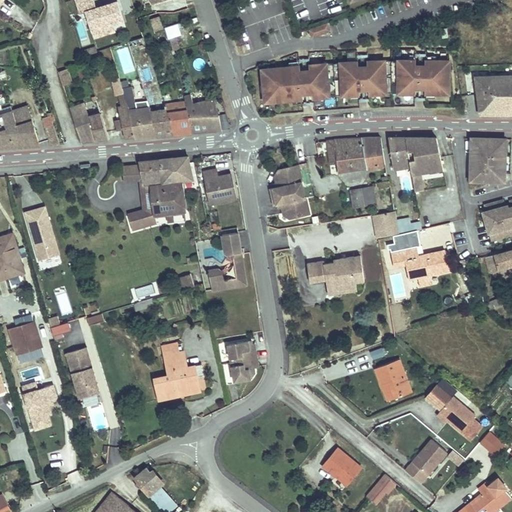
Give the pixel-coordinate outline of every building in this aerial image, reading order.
[(97,8),(93,0),(75,0),(80,14),(86,12),(92,31),(113,24),(124,21),(118,1),(110,4),(112,9),(108,11),(106,5),(97,8)] [(159,16),(152,19),(156,31),(164,29),(159,16)] [(177,23),(164,28),(168,40),(170,40),(177,38),(181,36),(177,23)] [(328,23),(322,25),(325,32),(330,31),(328,23)] [(113,24),(92,31),(94,38),(116,32),(113,24)] [(322,25),(310,29),(313,37),(325,32),(322,25)] [(177,38),(170,40),(173,50),(180,48),(177,38)] [(95,47),(85,50),(86,55),(97,52),(95,47)] [(262,70),(265,102),(303,99),(302,93),(305,93),(306,94),(309,94),(309,93),(312,93),(313,98),(336,96),(359,95),(359,89),(362,89),(362,90),(366,90),(366,89),(369,89),(369,94),(386,93),(415,93),(416,88),(419,88),(419,89),(422,89),(422,88),(425,88),(425,94),(449,94),(449,61),(426,61),(425,66),(422,66),(422,65),(419,65),(419,66),(416,66),(416,61),(385,61),(368,62),(368,67),(365,67),(365,66),(361,66),(361,67),(358,67),(358,62),(334,63),(310,65),(310,71),(307,71),(307,70),(303,70),(303,71),(300,72),(300,66),(262,70)] [(85,68),(78,70),(80,77),(87,75),(85,68)] [(59,72),(63,86),(72,83),(68,69),(59,72)] [(511,76),(476,78),(481,114),(511,114),(511,76)] [(120,78),(112,80),(116,96),(118,95),(124,93),(121,82),(120,78)] [(127,81),(121,82),(124,93),(128,106),(130,111),(135,137),(135,138),(157,136),(150,108),(147,101),(135,102),(132,86),(128,87),(127,81)] [(124,93),(118,95),(122,107),(128,106),(124,93)] [(191,95),(185,97),(188,110),(195,132),(222,130),(219,115),(218,115),(214,98),(194,104),(191,95)] [(186,102),(165,106),(174,135),(195,132),(188,110),(186,102)] [(85,103),(71,108),(82,142),(96,141),(85,103)] [(126,138),(135,137),(130,111),(128,106),(122,107),(119,107),(122,120),(124,128),(126,138)] [(165,106),(150,108),(157,136),(174,135),(165,106)] [(11,107),(0,110),(0,112),(1,116),(13,112),(11,107)] [(0,147),(40,145),(28,107),(13,112),(1,116),(0,112),(0,147)] [(51,144),(59,144),(52,121),(55,120),(53,112),(47,114),(48,117),(43,118),(51,144)] [(89,116),(96,141),(109,140),(100,113),(89,116)] [(386,165),(381,137),(349,139),(327,141),(331,164),(338,163),(338,172),(386,165)] [(406,137),(389,137),(394,170),(411,167),(406,137)] [(437,138),(406,137),(411,167),(412,174),(421,173),(443,169),(437,138)] [(506,139),(472,138),(471,181),(505,182),(506,139)] [(190,168),(189,163),(188,156),(160,159),(165,183),(183,180),(193,179),(190,168)] [(140,165),(144,185),(146,185),(165,183),(160,159),(140,162),(140,165)] [(140,165),(122,166),(124,181),(140,180),(142,193),(147,193),(146,185),(144,185),(140,165)] [(298,165),(280,169),(275,176),(276,183),(277,187),(274,187),(270,188),(274,206),(281,204),(282,207),(284,215),(291,219),(310,215),(306,198),(303,198),(301,190),(303,187),(298,165)] [(216,169),(204,172),(211,204),(236,198),(234,187),(230,188),(227,175),(218,177),(216,169)] [(424,190),(421,173),(412,174),(415,192),(424,190)] [(147,193),(142,193),(144,211),(153,209),(154,215),(155,215),(167,213),(173,213),(185,211),(183,197),(185,197),(183,180),(165,183),(146,185),(147,193)] [(374,188),(362,189),(365,205),(376,203),(374,188)] [(362,189),(351,191),(353,207),(365,205),(362,189)] [(483,212),(491,240),(511,234),(511,200),(511,201),(511,205),(511,206),(509,207),(509,205),(505,206),(503,200),(485,205),(487,211),(483,212)] [(36,247),(39,261),(59,255),(45,207),(26,212),(34,243),(36,242),(37,246),(36,247)] [(144,211),(128,216),(132,230),(156,223),(155,215),(154,215),(153,209),(144,211)] [(378,214),(382,237),(400,234),(397,221),(396,211),(378,214)] [(410,218),(397,221),(400,234),(422,229),(421,222),(411,224),(410,218)] [(423,253),(454,245),(449,224),(418,231),(423,253)] [(0,279),(24,272),(21,261),(16,263),(9,239),(14,238),(12,232),(0,235),(0,279)] [(238,232),(222,235),(225,253),(228,255),(241,253),(238,232)] [(14,238),(9,239),(16,263),(21,261),(14,238)] [(417,246),(391,251),(393,262),(405,260),(409,279),(410,278),(431,274),(450,270),(445,250),(418,256),(417,246)] [(511,249),(486,257),(490,271),(511,265),(511,249)] [(241,253),(233,254),(237,278),(245,276),(241,253)] [(59,255),(39,261),(42,270),(62,265),(59,255)] [(324,261),(308,263),(311,283),(327,280),(328,285),(338,283),(339,289),(357,286),(356,283),(365,281),(361,255),(340,258),(341,265),(335,266),(335,262),(334,262),(325,264),(324,261)] [(218,269),(209,270),(212,290),(246,285),(245,276),(226,279),(225,274),(218,269)] [(191,275),(181,278),(185,289),(194,286),(191,275)] [(338,283),(328,285),(329,295),(357,291),(357,286),(339,289),(338,283)] [(66,292),(57,294),(61,315),(71,312),(66,292)] [(470,296),(473,305),(482,302),(479,293),(470,296)] [(487,303),(490,310),(507,303),(504,296),(487,303)] [(151,299),(135,304),(137,310),(153,306),(151,299)] [(102,314),(87,318),(89,325),(105,321),(102,314)] [(10,329),(18,353),(42,346),(32,316),(19,320),(21,326),(10,329)] [(58,316),(49,319),(51,327),(60,324),(58,316)] [(65,323),(51,327),(54,336),(68,332),(65,323)] [(252,340),(228,344),(235,381),(251,379),(255,373),(254,368),(259,367),(256,349),(253,349),(253,345),(252,340)] [(177,342),(163,346),(164,353),(171,351),(172,354),(179,352),(177,342)] [(42,346),(18,353),(21,363),(45,356),(42,346)] [(87,347),(66,353),(79,398),(100,392),(87,347)] [(382,348),(370,352),(373,359),(385,355),(382,348)] [(171,351),(164,353),(169,376),(155,379),(159,400),(178,396),(176,388),(181,387),(182,391),(200,387),(197,376),(195,365),(187,367),(184,351),(179,352),(172,354),(171,351)] [(376,368),(382,385),(391,382),(392,385),(391,385),(396,398),(412,392),(399,359),(376,368)] [(201,364),(195,365),(197,376),(204,375),(201,364)] [(438,386),(437,388),(444,393),(445,391),(449,386),(442,380),(437,385),(438,386)] [(22,386),(24,394),(38,389),(36,382),(22,386)] [(391,382),(382,385),(388,401),(396,398),(391,385),(392,385),(391,382)] [(437,385),(436,385),(426,397),(441,410),(439,413),(448,421),(462,432),(476,416),(445,391),(444,393),(437,388),(438,386),(437,385)] [(24,394),(36,429),(51,425),(48,416),(51,415),(49,407),(48,403),(52,402),(55,401),(50,386),(38,389),(24,394)] [(176,388),(178,396),(201,391),(200,387),(182,391),(181,387),(176,388)] [(439,413),(437,415),(446,423),(448,421),(439,413)] [(479,443),(495,457),(505,445),(489,431),(479,443)] [(432,439),(413,462),(428,475),(447,452),(432,439)] [(338,448),(323,466),(335,477),(337,475),(340,477),(339,479),(347,485),(362,468),(338,448)] [(453,449),(448,456),(459,465),(465,459),(453,449)] [(362,465),(369,470),(372,466),(365,461),(362,465)] [(413,462),(406,470),(421,483),(428,475),(413,462)] [(149,494),(160,485),(160,484),(146,468),(135,478),(139,481),(140,483),(149,494)] [(385,473),(366,496),(375,504),(385,492),(388,494),(397,484),(385,473)] [(482,493),(459,511),(496,511),(500,509),(499,507),(511,497),(505,489),(506,488),(498,478),(489,486),(486,483),(478,489),(482,493)] [(169,511),(177,505),(160,485),(149,494),(165,511),(169,511)] [(136,511),(112,492),(96,511),(136,511)] [(7,498),(13,509),(16,507),(11,497),(7,498)] [(0,511),(6,511),(13,509),(7,498),(0,502),(0,511)]
